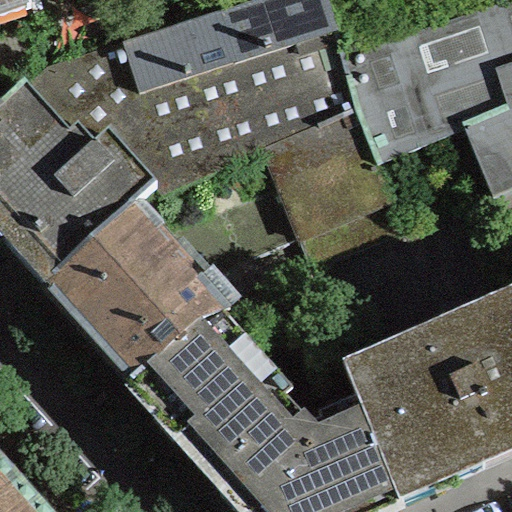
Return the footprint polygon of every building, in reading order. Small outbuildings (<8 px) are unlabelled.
[(236,62),(336,29),(326,0),(275,0),(233,14),(228,0),(216,0),(222,17),(221,18),(236,62)] [(511,0),(326,0),(336,29),(357,110),(379,163),(465,127),(507,230),(509,229),(511,227),(511,0)] [(126,48),(141,93),(236,62),(221,18),(211,21),(200,24),(146,42),(134,46),(126,48)] [(162,195),(264,150),(357,110),(336,29),(236,62),(141,93),(126,48),(125,44),(49,68),(1,112),(0,112),(0,239),(4,244),(44,288),(122,217),(133,208),(155,188),(162,195)] [(379,163),(357,110),(264,150),(265,151),(301,241),(302,240),(315,273),(316,275),(333,261),(406,231),(379,163)] [(193,328),(223,316),(229,313),(201,283),(157,233),(146,243),(122,217),(44,288),(131,385),(193,329),(193,328)] [(511,292),(345,366),(358,399),(358,400),(401,505),(511,456),(511,292)] [(401,505),(358,400),(357,400),(319,417),(321,423),(311,427),(285,400),(292,393),(225,318),(223,316),(193,328),(193,329),(131,385),(158,415),(180,439),(226,489),(246,511),(386,511),(396,508),(401,505)] [(0,497),(17,482),(0,463),(0,497)] [(0,511),(43,511),(17,482),(0,497),(0,511)]
